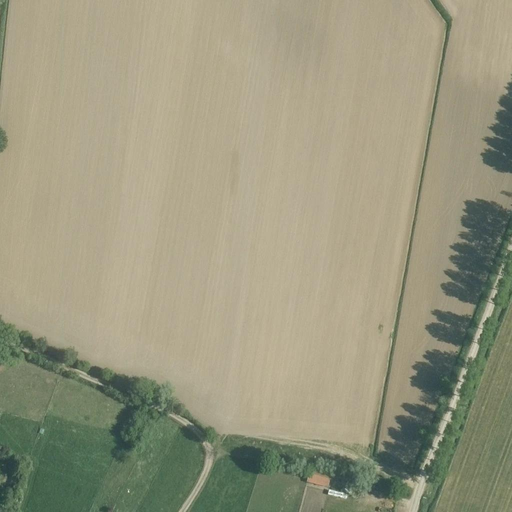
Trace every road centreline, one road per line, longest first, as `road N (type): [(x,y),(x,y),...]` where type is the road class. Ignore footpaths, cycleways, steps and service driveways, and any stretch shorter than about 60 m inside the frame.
road 1 (track): [(184,511),(209,458),(195,432),(0,338)]
road 2 (unclassified): [(417,499),(511,251)]
